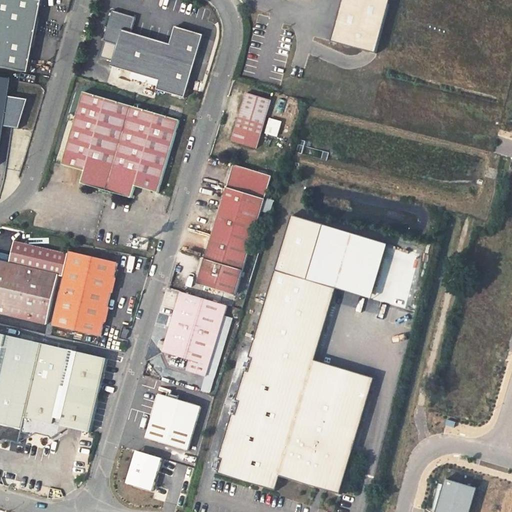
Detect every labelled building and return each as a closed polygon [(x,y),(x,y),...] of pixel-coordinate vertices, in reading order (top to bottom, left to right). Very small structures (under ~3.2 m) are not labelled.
[(0,0),(0,66),(28,71),(30,58),(25,57),(28,46),(32,47),(39,17),(34,16),(36,5),(41,6),(42,0),(0,0)] [(344,0),(334,40),(377,51),(390,0),(344,0)] [(117,45),(111,66),(159,80),(157,89),(185,97),(192,73),(187,64),(196,59),(203,34),(175,26),(170,43),(131,32),(135,17),(112,10),(103,40),(117,45)] [(381,77),(332,68),(322,107),(370,120),(381,77)] [(20,73),(19,81),(35,84),(37,76),(20,73)] [(11,80),(0,78),(0,149),(4,127),(8,96),(11,80)] [(82,183),(99,189),(115,193),(132,198),(135,186),(158,193),(180,121),(84,92),(62,164),(86,171),(82,183)] [(271,100),(248,93),(235,139),(258,145),(271,100)] [(8,96),(4,127),(19,129),(28,99),(8,96)] [(270,117),(265,133),(278,137),(282,121),(270,117)] [(233,164),(227,186),(197,282),(236,294),(266,197),(272,176),(233,164)] [(294,214),(276,269),(309,279),(325,225),(294,214)] [(386,244),(325,225),(309,279),(370,298),(386,244)] [(0,252),(0,312),(47,324),(59,275),(64,276),(69,254),(15,241),(10,263),(1,261),(3,253),(0,252)] [(64,276),(52,325),(101,337),(118,263),(70,252),(69,254),(64,276)] [(232,413),(219,457),(222,458),(218,472),(228,476),(230,470),(240,473),(238,479),(252,483),(253,477),(264,481),(262,486),(276,490),(280,476),(316,486),(317,482),(336,487),(334,492),(340,494),(371,392),(318,376),(323,362),(315,360),(337,288),(309,279),(276,269),(249,356),(253,358),(249,371),(245,370),(236,399),(240,401),(236,414),(232,413)] [(229,305),(182,292),(168,339),(166,347),(164,352),(191,360),(210,366),(229,305)] [(0,334),(0,443),(6,439),(20,443),(22,432),(34,435),(38,433),(51,436),(53,439),(61,433),(63,425),(71,427),(90,432),(107,359),(5,335),(0,334)] [(210,366),(191,360),(187,371),(207,377),(210,366)] [(375,378),(323,362),(318,376),(371,392),(375,378)] [(170,398),(160,395),(148,437),(189,450),(201,407),(180,401),(170,398)] [(446,419),(445,425),(454,427),(455,422),(446,419)] [(134,485),(143,453),(138,451),(128,483),(134,485)] [(163,459),(143,453),(134,485),(154,491),(163,459)] [(445,479),(434,511),(469,511),(476,488),(445,479)] [(336,487),(317,482),(316,486),(334,492),(336,487)]
